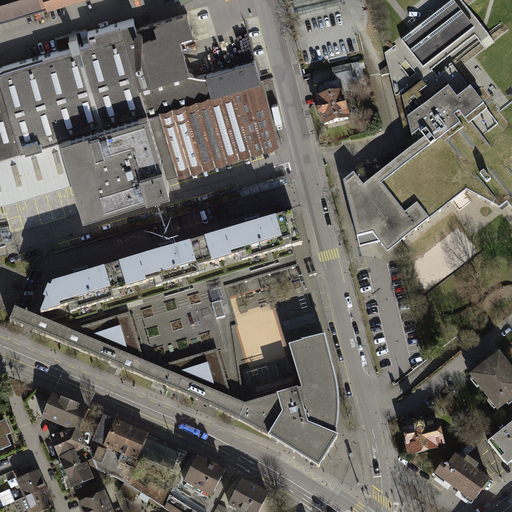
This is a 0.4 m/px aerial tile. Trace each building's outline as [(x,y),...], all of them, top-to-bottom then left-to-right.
[(0,0),(0,20),(48,6),(68,0),(0,0)] [(340,0),(296,11),(298,21),(345,9),(342,0),(340,0)] [(511,100),(492,115),(453,65),(438,76),(437,75),(432,70),(473,38),(484,28),(482,26),(462,0),(453,0),(399,43),(385,53),(388,66),(390,74),(398,106),(403,125),(408,145),(409,150),(371,181),(364,186),(358,179),(354,174),(344,182),(360,247),(379,242),(388,253),(467,191),(500,209),(507,203),(511,208),(511,100)] [(0,155),(63,137),(62,135),(147,110),(167,175),(277,142),(261,80),(213,95),(212,93),(261,79),(255,59),(206,74),(206,73),(192,77),(179,36),(193,32),(187,13),(137,28),(134,18),(88,32),(91,41),(4,66),(0,68),(0,155)] [(353,65),(360,90),(366,88),(362,68),(363,68),(361,62),(353,65)] [(390,74),(388,66),(381,71),(382,76),(390,74)] [(322,114),(325,125),(349,119),(342,93),(355,89),(350,72),(337,75),(338,81),(315,87),(320,106),(319,106),(318,109),(319,113),(321,115),(322,114)] [(62,135),(63,137),(75,179),(84,209),(170,184),(167,175),(147,110),(62,135)] [(0,155),(0,201),(75,179),(63,137),(0,155)] [(295,214),(280,218),(289,248),(302,245),(295,214)] [(248,260),(289,248),(280,218),(259,224),(258,220),(245,224),(247,228),(196,241),(204,264),(246,253),(248,260)] [(199,274),(197,267),(204,264),(196,241),(172,248),(171,244),(158,248),(159,252),(110,267),(117,290),(160,277),(162,285),(199,274)] [(215,304),(210,288),(293,264),(289,248),(248,260),(246,253),(204,264),(197,267),(199,274),(162,285),(160,277),(117,290),(111,292),(113,299),(77,310),(75,304),(42,314),(40,319),(71,332),(130,315),(144,363),(158,369),(217,352),(229,392),(238,390),(232,371),(235,370),(229,349),(232,348),(227,332),(230,331),(226,317),(222,303),(215,304)] [(40,314),(42,314),(75,304),(77,310),(113,299),(111,292),(117,290),(110,267),(87,274),(86,270),(73,273),(75,278),(52,284),(40,313),(40,314)] [(114,365),(153,381),(158,369),(144,363),(130,315),(71,332),(40,319),(33,317),(16,309),(13,315),(10,322),(28,329),(114,365)] [(300,389),(246,406),(240,421),(271,438),(290,450),(320,468),(338,437),(336,436),(337,432),(338,422),(339,416),(339,408),(339,396),(338,385),(326,337),(290,347),(302,388),(300,389)] [(217,352),(158,369),(153,381),(159,384),(210,406),(218,410),(240,421),(246,406),(232,399),(229,392),(217,352)] [(473,377),(499,409),(511,398),(511,372),(499,356),(473,377)] [(459,406),(450,395),(443,401),(452,412),(459,406)] [(53,396),(44,418),(70,429),(79,432),(88,411),(53,396)] [(105,417),(94,441),(108,447),(123,453),(120,461),(137,469),(141,460),(138,459),(139,456),(178,473),(186,456),(146,439),(148,435),(105,417)] [(0,447),(8,444),(4,436),(10,434),(5,420),(0,422),(0,447)] [(407,443),(409,454),(436,448),(435,446),(444,444),(438,422),(423,425),(422,421),(414,423),(415,428),(405,430),(408,443),(407,443)] [(488,442),(505,463),(511,457),(511,423),(504,430),(503,428),(500,430),(501,432),(488,442)] [(61,457),(75,451),(85,447),(79,432),(70,429),(69,431),(53,438),(61,457)] [(117,478),(125,483),(139,492),(165,508),(170,496),(149,483),(147,486),(143,487),(131,480),(132,477),(134,478),(137,469),(120,461),(123,453),(108,447),(102,463),(94,460),(99,470),(117,478)] [(75,451),(61,457),(73,487),(92,479),(87,465),(81,467),(75,451)] [(471,501),(473,503),(491,478),(456,453),(449,463),(444,460),(433,474),(435,476),(434,478),(442,484),(444,482),(463,495),(461,497),(470,503),(471,501)] [(198,458),(185,482),(188,483),(186,487),(197,493),(199,489),(212,496),(225,472),(198,458)] [(19,479),(27,498),(49,489),(41,470),(26,476),(19,479)] [(246,479),(232,506),(243,511),(263,511),(273,494),(246,479)] [(125,483),(120,492),(133,501),(139,492),(125,483)] [(170,496),(165,508),(171,511),(195,511),(185,505),(191,497),(174,487),(170,496)] [(17,502),(21,511),(46,511),(57,507),(49,489),(27,498),(17,502)] [(0,493),(0,501),(2,508),(16,503),(11,490),(0,493)] [(20,490),(13,493),(16,500),(23,498),(20,490)] [(80,504),(83,511),(112,511),(104,494),(80,504)]
